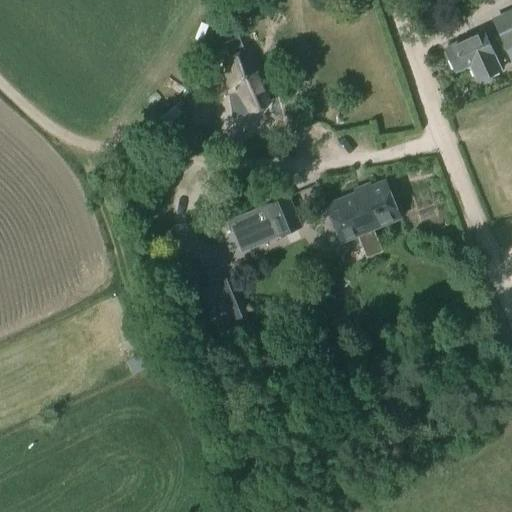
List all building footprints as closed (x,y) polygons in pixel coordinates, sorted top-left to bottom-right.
[(511,25),(499,31),(508,51),(511,48),(511,25)] [(483,31),(445,50),(456,73),(466,68),(473,70),(479,82),(501,70),(483,31)] [(249,50),(222,63),(245,114),(273,101),(249,50)] [(217,122),(226,143),(251,133),(242,112),(217,122)] [(383,184),(327,207),(341,240),(397,217),(383,184)] [(269,206),(231,220),(244,252),(301,228),(289,197),(269,206)]
